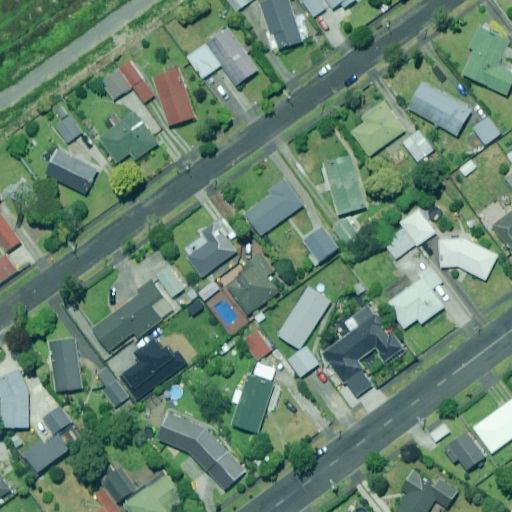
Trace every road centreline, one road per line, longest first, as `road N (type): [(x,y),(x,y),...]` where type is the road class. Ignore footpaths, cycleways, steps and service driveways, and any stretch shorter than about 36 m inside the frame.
road 1 (residential): [(445,0),(0,317)]
road 2 (residential): [(267,511),(511,330)]
